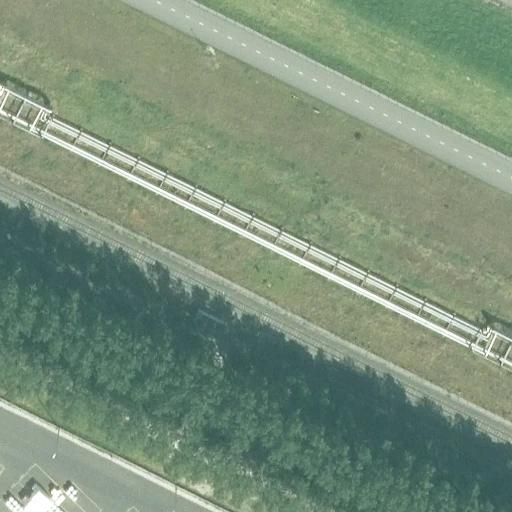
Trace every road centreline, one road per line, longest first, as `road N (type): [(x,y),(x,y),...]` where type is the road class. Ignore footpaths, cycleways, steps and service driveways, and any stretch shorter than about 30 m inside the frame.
road 1 (unclassified): [(511,178),(151,0)]
road 2 (track): [(0,358),(311,511)]
